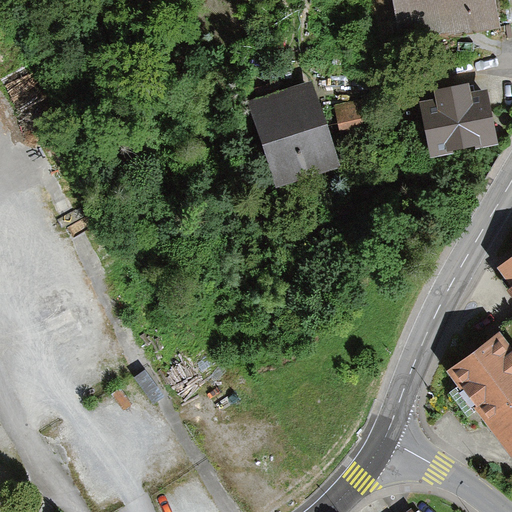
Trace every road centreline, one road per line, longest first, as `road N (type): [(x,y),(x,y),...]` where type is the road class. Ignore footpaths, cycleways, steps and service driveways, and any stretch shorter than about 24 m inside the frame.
road 1 (tertiary): [(386,437),(438,310),(511,181)]
road 2 (tertiary): [(386,437),(500,511)]
